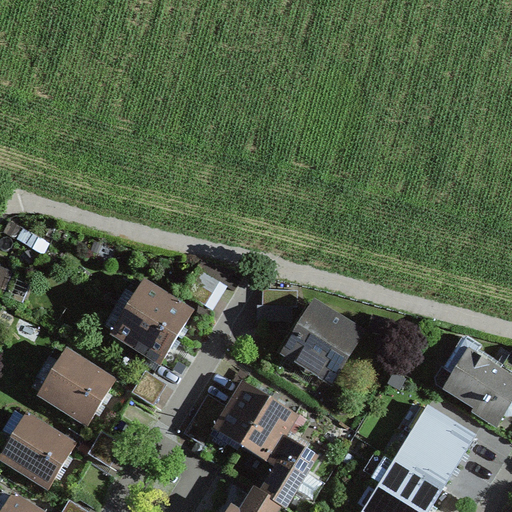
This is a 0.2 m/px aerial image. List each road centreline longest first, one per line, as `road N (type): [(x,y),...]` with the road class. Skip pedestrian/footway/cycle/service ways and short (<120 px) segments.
road 1 (track): [(0,221),(11,206),(511,327)]
road 2 (residential): [(107,511),(224,329)]
